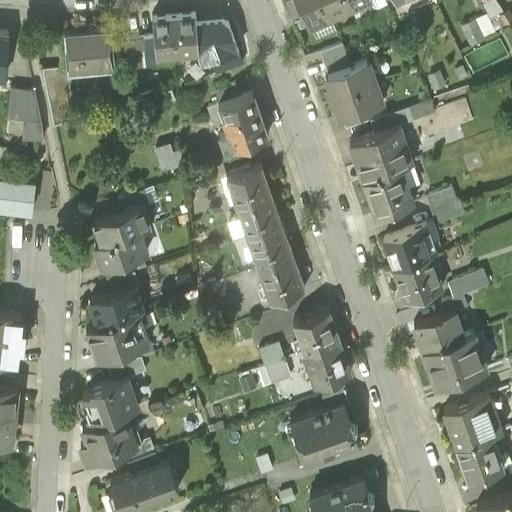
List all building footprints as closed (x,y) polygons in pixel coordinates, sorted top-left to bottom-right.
[(284,0),(292,19),(303,13),(296,0),(284,0)] [(309,25),(329,16),(322,0),(296,0),(303,13),(309,25)] [(322,0),(329,16),(350,6),(347,0),(322,0)] [(385,0),(362,0),(350,6),(354,17),(386,1),(385,0)] [(509,24),(494,0),(487,0),(483,2),(488,11),(473,18),(481,37),(509,24)] [(167,14),(152,15),(153,35),(155,52),(155,53),(197,49),(201,61),(237,48),(227,20),(221,16),(195,19),(194,11),(179,12),(179,11),(167,12),(167,14)] [(473,18),(459,24),(469,46),(483,40),(481,37),(473,18)] [(111,26),(58,31),(60,48),(66,48),(67,66),(67,71),(115,66),(111,26)] [(132,68),(148,66),(146,53),(155,52),(153,35),(125,38),(132,68)] [(342,41),(319,49),(326,72),(349,64),(342,41)] [(473,68),(508,56),(504,42),(468,53),(473,68)] [(325,73),(332,94),(375,80),(368,58),(349,64),(326,72),(325,73)] [(69,91),(67,71),(67,66),(41,69),(52,124),(55,125),(76,119),(69,91)] [(438,69),(426,74),(432,89),(444,84),(438,69)] [(382,101),(375,80),(332,94),(339,115),(341,115),(363,107),(382,101)] [(45,141),(33,90),(9,87),(5,131),(21,133),(21,139),(45,141)] [(267,133),(252,89),(216,102),(225,130),(219,132),(225,148),(233,145),(252,138),(267,133)] [(398,121),(401,128),(410,125),(411,129),(416,127),(415,125),(419,124),(423,136),(471,118),(463,96),(433,107),(398,121)] [(369,118),(373,130),(398,121),(433,107),(430,97),(369,118)] [(367,119),(363,107),(341,115),(345,127),(367,119)] [(349,139),(363,177),(401,163),(406,161),(398,141),(405,138),(401,128),(398,121),(373,130),(349,139)] [(256,149),(252,138),(233,145),(236,156),(256,149)] [(8,147),(0,146),(0,164),(13,166),(14,156),(7,155),(8,147)] [(225,173),(236,204),(271,192),(260,161),(225,173)] [(413,198),(401,163),(363,177),(376,212),(413,198)] [(0,206),(6,207),(6,210),(31,213),(34,180),(9,178),(9,180),(0,178),(0,206)] [(453,183),(430,191),(434,204),(436,203),(441,218),(465,210),(460,195),(458,196),(453,183)] [(116,198),(121,210),(143,203),(144,204),(160,199),(155,184),(116,198)] [(271,192),(236,204),(247,236),(282,223),(271,192)] [(92,220),(99,243),(138,229),(151,225),(144,204),(143,203),(121,210),(92,220)] [(392,252),(396,265),(435,250),(424,220),(382,234),(389,253),(392,252)] [(247,236),(258,267),(293,254),(282,223),(247,236)] [(147,253),(138,229),(99,243),(95,244),(103,268),(147,253)] [(440,264),(435,250),(396,265),(394,266),(405,296),(441,283),(435,266),(440,264)] [(304,286),(293,254),(258,267),(269,298),(304,286)] [(450,278),(455,293),(463,290),(490,281),(484,266),(450,278)] [(109,279),(114,291),(128,286),(138,282),(134,270),(109,279)] [(90,299),(98,322),(136,309),(135,306),(138,303),(139,299),(139,294),(137,291),(133,289),(129,288),(128,286),(114,291),(90,299)] [(467,301),(463,290),(455,293),(439,299),(443,309),(453,306),(467,301)] [(292,318),(303,350),(339,337),(328,305),(292,318)] [(414,320),(423,345),(462,331),(453,306),(443,309),(414,320)] [(149,339),(138,308),(136,309),(98,322),(85,327),(96,358),(124,348),(149,339)] [(0,361),(16,363),(18,348),(22,346),(24,329),(17,328),(18,313),(0,310),(0,361)] [(470,329),(462,331),(423,345),(436,382),(485,365),(479,346),(476,347),(470,329)] [(350,368),(339,337),(303,350),(314,381),(350,368)] [(153,351),(149,339),(124,348),(128,360),(140,355),(153,351)] [(258,347),(264,363),(284,356),(278,340),(258,347)] [(145,370),(140,355),(128,360),(107,367),(112,380),(126,375),(126,376),(145,370)] [(290,373),(284,356),(264,363),(270,380),(290,373)] [(0,361),(0,374),(15,376),(16,363),(0,361)] [(84,408),(90,424),(123,412),(137,408),(126,376),(126,375),(112,380),(92,387),(93,390),(82,393),(87,407),(84,408)] [(321,392),(325,404),(343,398),(350,417),(355,415),(343,384),(321,392)] [(0,413),(13,415),(16,387),(0,385),(0,413)] [(443,404),(457,442),(490,430),(502,426),(489,388),(443,404)] [(357,420),(355,415),(350,417),(343,398),(325,404),(290,417),(304,456),(357,437),(353,425),(355,424),(357,422),(357,420)] [(134,443),(123,412),(90,424),(81,427),(87,443),(80,446),(85,462),(113,452),(135,445),(134,443)] [(0,441),(10,442),(13,415),(0,413),(0,441)] [(498,452),(490,430),(457,442),(469,476),(511,460),(506,449),(498,452)] [(132,459),(152,451),(148,438),(134,443),(135,445),(113,452),(117,463),(132,459)] [(132,459),(136,470),(159,462),(155,450),(152,451),(132,459)] [(268,456),(256,460),(260,472),(272,468),(268,456)] [(178,488),(168,458),(159,462),(136,470),(109,479),(119,507),(120,508),(131,504),(178,488)] [(309,493),(315,511),(376,511),(370,495),(374,493),(372,487),(371,486),(368,486),(367,487),(362,474),(309,493)] [(290,486),(278,491),(282,503),(295,498),(290,486)] [(511,511),(511,488),(476,501),(480,511),(511,511)] [(381,511),(374,493),(370,495),(376,511),(381,511)]
